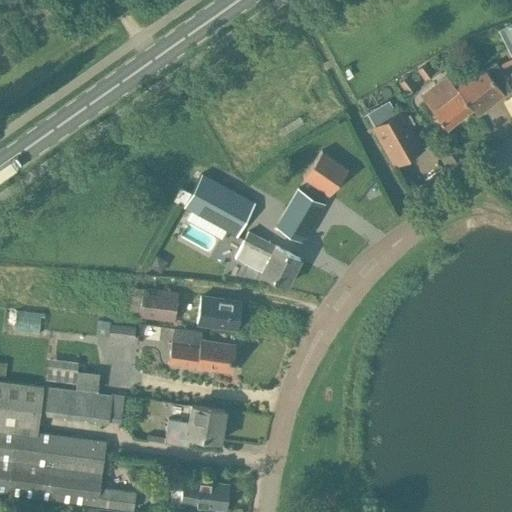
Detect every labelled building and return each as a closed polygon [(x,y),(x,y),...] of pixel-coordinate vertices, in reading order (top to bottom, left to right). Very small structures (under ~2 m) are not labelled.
[(511,52),(511,22),(501,27),(511,52)] [(426,62),(416,69),(423,80),(433,72),(426,62)] [(444,74),(419,94),(447,129),(477,105),(481,111),(511,88),(496,62),(485,70),(481,64),(453,86),(444,74)] [(407,75),(398,82),(405,93),(415,86),(407,75)] [(377,126),(372,129),(392,165),(398,162),(421,149),(400,113),(377,126)] [(321,149),(304,175),(330,193),(348,167),(321,149)] [(255,202),(201,172),(183,206),(237,236),(255,202)] [(180,187),(173,199),(178,202),(183,204),(189,192),(185,190),(180,187)] [(299,187),(276,226),(303,241),(325,203),(299,187)] [(299,256),(247,230),(234,257),(286,282),(299,256)] [(156,254),(149,266),(161,273),(168,261),(156,254)] [(178,290),(142,286),(142,288),(130,286),(126,313),(139,314),(139,317),(174,321),(178,290)] [(240,301),(200,295),(196,322),(236,327),(240,301)] [(16,310),(14,330),(38,333),(40,313),(16,310)] [(111,320),(98,319),(96,335),(108,336),(108,337),(133,340),(135,326),(110,323),(111,320)] [(201,331),(174,327),(169,362),(229,370),(233,344),(200,339),(201,331)] [(98,372),(76,370),(75,381),(74,387),(96,390),(98,372)] [(0,409),(40,415),(40,414),(44,384),(0,378),(0,409)] [(111,394),(108,420),(120,422),(124,395),(112,394),(111,394)] [(164,441),(164,442),(188,446),(189,435),(219,440),(224,409),(191,404),(188,420),(168,417),(165,435),(164,441)] [(40,415),(0,409),(0,491),(133,509),(136,491),(100,486),(106,440),(38,430),(40,415)] [(147,432),(146,438),(164,441),(165,435),(156,434),(147,432)] [(228,483),(183,477),(179,511),(180,511),(198,511),(200,505),(225,509),(228,483)]
